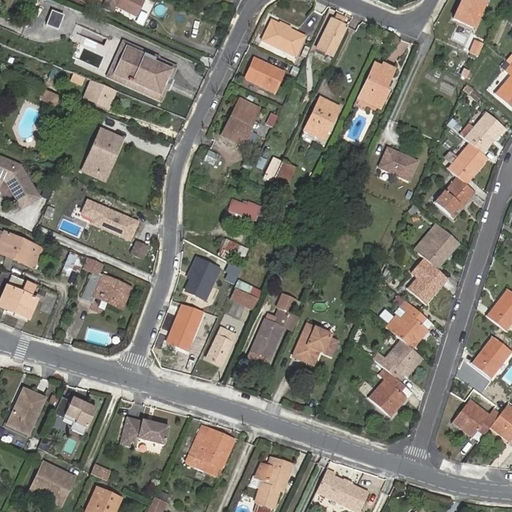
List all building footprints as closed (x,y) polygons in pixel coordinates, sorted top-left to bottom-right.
[(142,0),(121,0),(118,8),(136,16),(142,0)] [(486,2),(482,0),(475,0),(475,2),(470,0),(460,0),(451,20),(473,30),(486,2)] [(51,11),(46,25),(58,30),(63,16),(51,11)] [(332,56),(346,28),(330,20),(316,48),(332,56)] [(267,45),(276,25),(270,22),(261,42),(267,45)] [(296,35),(276,25),(267,45),(287,55),(296,35)] [(303,39),(296,35),(287,55),(293,58),(303,39)] [(177,65),(159,57),(159,56),(123,40),(112,64),(117,66),(122,55),(130,58),(134,50),(154,58),(152,62),(171,70),(164,86),(171,89),(174,80),(171,79),(177,65)] [(171,70),(152,62),(154,58),(134,50),(130,58),(122,55),(117,66),(124,69),(155,82),(156,82),(164,86),(171,70)] [(250,81),(259,62),(252,59),(243,78),(250,81)] [(45,65),(33,60),(29,72),(41,76),(45,65)] [(279,71),(259,62),(250,81),(270,90),(279,71)] [(511,67),(505,62),(500,68),(509,76),(495,94),(511,108),(511,67)] [(161,102),(167,89),(170,90),(171,89),(164,86),(160,95),(121,78),(113,75),(117,66),(112,64),(106,77),(161,102)] [(373,98),(383,102),(388,91),(384,89),(393,70),(383,65),(381,70),(374,67),(360,96),(372,102),(373,98)] [(121,78),(124,69),(117,66),(113,75),(121,78)] [(156,82),(155,82),(124,69),(121,78),(160,95),(164,86),(156,82)] [(282,72),(279,71),(270,90),(273,91),(282,72)] [(83,79),(74,75),(70,82),(80,86),(83,79)] [(108,108),(112,100),(108,99),(112,90),(90,81),(84,98),(108,108)] [(472,90),(467,85),(463,91),(468,95),(472,90)] [(55,95),(42,89),(39,98),(51,103),(55,95)] [(327,122),(331,124),(338,107),(320,98),(304,130),(320,138),(327,122)] [(381,106),(383,102),(373,98),(372,102),(381,106)] [(257,108),(241,100),(234,115),(238,117),(236,124),(231,122),(224,136),(244,145),(251,131),(248,130),(257,108)] [(265,124),(272,128),(278,115),(271,112),(265,124)] [(484,114),(464,138),(469,143),(482,153),(502,129),(484,114)] [(323,140),(331,124),(327,122),(320,138),(323,140)] [(111,155),(114,156),(122,140),(100,130),(83,167),(102,175),(111,155)] [(469,143),(447,169),(456,177),(465,185),(488,158),(482,153),(469,143)] [(418,162),(387,148),(378,168),(409,182),(418,162)] [(104,181),(114,156),(111,155),(102,175),(83,167),(81,171),(104,181)] [(273,177),(281,161),(273,157),(264,177),(271,181),(273,177)] [(0,158),(0,179),(4,181),(14,203),(21,200),(23,205),(33,201),(21,170),(12,166),(13,164),(0,158)] [(295,168),(281,161),(273,177),(287,184),(295,168)] [(452,219),(475,193),(465,185),(456,177),(434,203),(452,219)] [(236,211),(259,222),(265,210),(247,201),(245,204),(234,200),(227,212),(234,215),(236,211)] [(142,215),(110,201),(101,220),(134,235),(142,215)] [(53,209),(47,206),(43,215),(49,218),(53,209)] [(459,244),(435,224),(413,250),(423,259),(436,269),(459,244)] [(0,249),(14,256),(13,260),(33,268),(41,248),(6,232),(5,234),(0,245),(0,249)] [(240,246),(224,238),(219,247),(236,254),(240,246)] [(138,242),(132,254),(145,260),(150,247),(138,242)] [(0,254),(13,260),(14,256),(0,249),(0,254)] [(82,267),(83,255),(72,254),(71,266),(82,267)] [(96,274),(100,262),(87,256),(81,270),(84,272),(86,270),(91,273),(88,281),(80,298),(91,302),(93,298),(95,294),(108,299),(106,304),(119,309),(129,288),(96,274)] [(218,268),(194,258),(188,271),(192,273),(184,290),(203,299),(218,268)] [(435,291),(446,278),(436,269),(423,259),(411,273),(416,278),(407,289),(426,305),(436,292),(435,291)] [(225,279),(237,282),(241,267),(229,264),(225,279)] [(21,292),(25,282),(10,275),(6,285),(21,292)] [(448,279),(446,278),(435,291),(436,292),(448,279)] [(239,279),(230,300),(253,310),(262,290),(239,279)] [(31,296),(33,291),(35,286),(25,282),(21,292),(6,285),(0,299),(0,305),(28,318),(37,299),(31,296)] [(42,295),(45,290),(35,286),(33,291),(42,295)] [(500,302),(488,318),(504,331),(511,320),(511,294),(507,291),(499,301),(500,302)] [(108,299),(95,294),(93,298),(106,304),(108,299)] [(45,307),(52,310),(57,298),(50,295),(45,307)] [(273,323),(280,309),(290,314),(296,301),(284,295),(277,309),(279,310),(275,317),(268,314),(265,319),(273,323)] [(421,313),(398,295),(393,302),(406,312),(400,319),(395,314),(385,327),(400,339),(411,348),(428,329),(427,329),(432,323),(421,313)] [(500,302),(499,301),(486,317),(488,318),(500,302)] [(292,332),(298,318),(290,314),(280,309),(273,323),(264,319),(246,360),(263,368),(282,327),(292,332)] [(196,325),(178,317),(168,343),(186,350),(196,325)] [(306,362),(313,365),(318,353),(330,358),(337,344),(328,340),(329,336),(306,326),(291,359),(304,365),(306,362)] [(232,342),(217,335),(206,359),(220,366),(232,342)] [(491,338),(470,364),(489,379),(510,353),(491,338)] [(379,353),(373,360),(383,368),(389,373),(394,368),(406,377),(422,357),(411,348),(400,339),(384,358),(379,353)] [(394,389),(400,383),(389,373),(383,368),(378,375),(384,380),(369,398),(390,417),(405,399),(400,394),(394,389)] [(394,368),(389,373),(400,383),(406,377),(394,368)] [(405,387),(400,383),(394,389),(400,394),(405,387)] [(45,398),(24,387),(7,421),(29,432),(45,398)] [(68,401),(60,397),(52,413),(73,423),(70,429),(82,435),(94,408),(70,397),(68,401)] [(480,425),(487,430),(489,428),(499,414),(492,409),(488,415),(470,401),(452,422),(471,437),(480,425)] [(511,436),(511,409),(506,405),(499,414),(489,428),(507,443),(511,436)] [(140,422),(125,417),(117,444),(133,448),(137,438),(162,445),(167,427),(141,420),(140,422)] [(193,458),(207,428),(201,425),(185,463),(217,478),(221,470),(217,468),(193,458)] [(217,468),(230,438),(207,428),(193,458),(217,468)] [(47,451),(53,438),(43,433),(37,446),(47,451)] [(234,440),(230,438),(217,468),(221,470),(234,440)] [(38,447),(34,455),(40,459),(44,450),(38,447)] [(285,471),(288,464),(270,458),(266,468),(268,469),(264,482),(263,485),(261,484),(255,502),(274,508),(279,491),(282,492),(289,471),(285,471)] [(75,477),(45,461),(31,488),(61,503),(75,477)] [(95,463),(91,473),(106,480),(111,471),(95,463)] [(264,482),(268,469),(266,468),(259,466),(255,480),(264,482)] [(336,476),(327,472),(316,494),(329,500),(332,499),(341,504),(341,507),(352,511),(360,511),(369,495),(352,487),(345,483),(335,478),(336,476)] [(111,511),(118,498),(93,485),(80,511),(82,511),(111,511)] [(153,498),(147,511),(161,511),(166,503),(153,498)]
